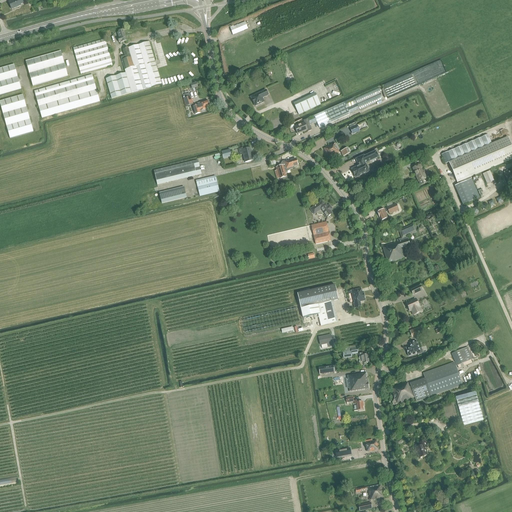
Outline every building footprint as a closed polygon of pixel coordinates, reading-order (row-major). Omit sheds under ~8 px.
[(13,0),(8,2),(12,10),(21,6),(21,5),(24,4),(22,0),(13,0)] [(230,28),(233,35),(248,29),(245,22),(230,28)] [(119,38),(118,39),(119,43),(120,42),(120,43),(126,41),(123,30),(118,31),(119,33),(118,33),(119,38)] [(140,30),(127,33),(129,39),(142,35),(140,30)] [(73,48),(81,74),(113,65),(105,39),(73,48)] [(125,58),(121,59),(125,73),(106,79),(111,99),(151,87),(162,84),(149,42),(138,45),(122,49),(125,58)] [(61,51),(26,61),(33,86),(68,76),(61,51)] [(0,68),(0,95),(21,90),(14,65),(0,68)] [(34,92),(40,112),(42,119),(100,102),(92,75),(34,92)] [(266,90),(251,97),(255,106),(264,102),(262,98),(268,95),(266,90)] [(329,93),(322,96),(324,101),(337,95),(335,91),(332,93),(331,91),(328,92),(329,93)] [(293,104),(298,114),(320,104),(315,93),(293,104)] [(23,95),(0,101),(0,103),(10,139),(33,132),(23,95)] [(190,98),(184,99),(186,107),(193,105),(190,98)] [(193,107),(195,114),(200,113),(199,110),(202,109),(202,110),(206,109),(206,108),(210,107),(209,104),(209,102),(208,102),(208,101),(200,103),(201,106),(198,106),(198,105),(193,107)] [(319,128),(349,115),(344,102),(314,116),(317,122),(319,128)] [(38,126),(37,121),(40,120),(38,116),(32,118),(35,127),(38,126)] [(314,116),(307,119),(310,125),(317,122),(314,116)] [(304,123),(295,127),(298,134),(298,133),(303,131),(303,132),(307,130),(308,132),(312,130),(310,125),(307,119),(303,121),(304,123)] [(235,132),(239,126),(235,122),(230,128),(235,132)] [(350,128),(353,135),(360,131),(357,125),(350,128)] [(441,155),(445,164),(448,162),(457,182),(511,158),(511,146),(508,137),(492,144),(488,135),(441,155)] [(323,149),(329,159),(340,153),(335,144),(331,145),(323,149)] [(244,158),(245,163),(253,161),(252,156),(250,148),(245,149),(244,148),(238,149),(240,155),(243,154),(244,158)] [(341,152),(343,156),(350,153),(347,148),(341,152)] [(377,158),(378,157),(376,151),(364,156),(364,155),(356,159),(359,166),(352,169),(353,172),(354,175),(356,178),(369,172),(368,169),(369,168),(369,166),(368,166),(367,165),(366,166),(365,163),(369,161),(372,161),(374,160),(375,159),(377,158)] [(215,157),(204,160),(204,162),(201,163),(203,172),(221,168),(220,165),(217,165),(215,157)] [(276,168),(279,179),(286,177),(285,173),(284,170),(289,168),(290,169),(294,168),(294,167),(296,166),(297,166),(296,163),(297,163),(296,160),(295,159),(284,163),(284,162),(282,162),(281,165),(281,167),(279,167),(276,168)] [(198,161),(154,172),(157,185),(201,174),(200,170),(198,161)] [(261,165),(196,181),(200,197),(269,180),(265,165),(261,166),(261,165)] [(420,165),(412,168),(418,182),(418,181),(420,185),(424,184),(422,180),(426,178),(424,173),(427,172),(426,170),(423,171),(420,165)] [(455,186),(463,204),(479,197),(471,179),(455,186)] [(184,187),(159,193),(162,203),(187,197),(184,187)] [(312,208),(315,213),(316,213),(317,214),(318,214),(319,215),(320,215),(321,215),(322,215),(323,214),(326,218),(332,214),(330,211),(331,210),(329,208),(330,207),(329,205),(327,207),(326,205),(325,206),(322,201),(312,208)] [(377,212),(381,221),(388,218),(385,212),(388,211),(390,214),(398,210),(396,204),(377,212)] [(330,240),(326,222),(311,226),(315,244),(330,240)] [(383,248),(388,263),(404,258),(403,253),(402,249),(410,246),(407,239),(407,240),(406,236),(416,232),(413,225),(399,231),(402,239),(397,240),(398,243),(383,248)] [(338,300),(335,285),(297,294),(302,318),(318,314),(321,326),(337,322),(332,301),(338,300)] [(420,286),(411,290),(413,294),(422,290),(420,286)] [(365,301),(363,292),(361,292),(360,289),(350,291),(351,291),(354,303),(353,304),(354,308),(361,307),(360,302),(365,301)] [(409,308),(410,311),(411,310),(413,315),(419,312),(417,307),(418,307),(415,300),(406,304),(409,308)] [(331,335),(319,338),(320,345),(327,343),(328,347),(333,346),(331,335)] [(416,341),(410,343),(411,346),(410,347),(406,348),(409,357),(418,354),(418,355),(423,353),(421,348),(419,349),(418,345),(416,341)] [(467,347),(452,354),(457,366),(458,365),(471,360),(472,359),(467,347)] [(357,348),(342,350),(343,358),(352,357),(351,355),(358,354),(357,348)] [(363,353),(359,354),(360,357),(359,357),(361,366),(366,365),(366,363),(369,363),(368,359),(369,359),(368,354),(363,355),(363,353)] [(471,360),(458,365),(459,369),(472,363),(471,360)] [(428,388),(459,376),(454,362),(423,374),(425,381),(428,388)] [(333,366),(319,368),(320,374),(334,372),(333,366)] [(349,388),(350,392),(369,388),(368,382),(367,377),(366,377),(365,373),(347,376),(348,379),(349,379),(350,383),(349,383),(349,384),(350,384),(351,388),(349,388)] [(459,376),(428,388),(431,396),(462,385),(459,376)] [(428,388),(425,381),(411,386),(416,401),(431,396),(428,388)] [(407,383),(391,389),(395,399),(393,400),(393,401),(392,402),(393,402),(392,403),(392,405),(394,405),(414,398),(409,387),(407,383)] [(476,393),(456,398),(464,427),(484,421),(476,393)] [(354,401),(355,404),(357,404),(357,411),(363,410),(363,407),(363,406),(363,402),(358,402),(357,400),(354,401)] [(366,451),(369,451),(378,450),(376,440),(372,441),(372,440),(364,441),(366,451)] [(415,449),(419,459),(428,455),(426,449),(428,448),(425,441),(418,444),(420,447),(415,449)] [(0,478),(0,487),(18,484),(17,476),(0,478)] [(360,488),(361,492),(368,490),(370,500),(374,499),(374,500),(383,498),(380,485),(365,488),(365,487),(360,488)] [(358,505),(359,511),(372,509),(371,503),(358,505)]
